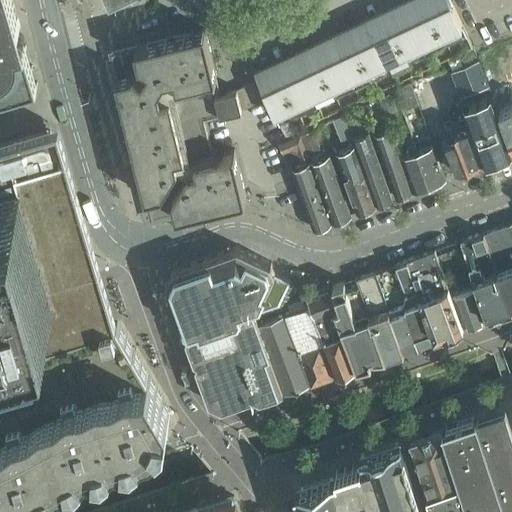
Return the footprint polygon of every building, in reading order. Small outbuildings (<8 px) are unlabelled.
[(0,0),(0,96),(38,85),(20,26),(12,0),(0,0)] [(405,0),(402,0),(386,8),(411,61),(430,52),(405,0)] [(428,0),(405,0),(430,52),(449,43),(428,0)] [(428,0),(449,43),(467,35),(451,0),(428,0)] [(386,8),(368,16),(393,70),(411,61),(386,8)] [(368,16),(349,25),(374,78),(393,70),(368,16)] [(349,25),(330,34),(355,87),(374,78),(349,25)] [(226,112),(222,95),(205,29),(204,29),(204,28),(203,28),(204,29),(186,33),(185,32),(185,33),(185,34),(167,39),(167,37),(166,37),(167,39),(149,43),(148,42),(148,43),(137,45),(137,44),(136,45),(136,46),(112,52),(118,77),(116,77),(116,78),(117,78),(120,89),(119,89),(119,90),(121,89),(125,107),(124,108),(125,108),(130,126),(128,126),(128,127),(130,127),(134,145),(133,145),(133,146),(135,145),(139,163),(137,164),(138,164),(139,164),(144,182),(142,182),(142,183),(143,183),(146,194),(145,194),(145,195),(147,194),(150,208),(164,216),(177,213),(178,214),(178,213),(189,211),(189,212),(190,211),(190,210),(208,205),(208,207),(209,207),(208,205),(226,201),(227,202),(227,201),(245,197),(245,198),(246,198),(246,197),(247,196),(235,149),(213,154),(204,118),(226,113),(226,112)] [(330,34),(312,43),(337,96),(355,87),(330,34)] [(312,43),(293,51),(318,105),(337,96),(312,43)] [(293,51),(274,60),(300,114),(318,105),(293,51)] [(259,78),(268,96),(280,123),(300,114),(274,60),(255,69),(259,78)] [(480,60),(452,71),(485,164),(511,152),(511,148),(498,110),(497,111),(488,87),(489,86),(488,83),(480,60)] [(489,86),(494,100),(496,99),(504,96),(511,92),(511,89),(507,76),(488,83),(489,86)] [(236,89),(242,107),(241,108),(242,109),(243,108),(247,106),(268,96),(259,78),(237,88),(236,89)] [(402,87),(410,107),(420,104),(412,83),(402,87)] [(226,94),(222,95),(226,112),(242,107),(236,89),(226,94)] [(378,97),(385,114),(395,110),(388,94),(378,97)] [(504,121),(511,118),(511,117),(504,96),(496,99),(504,121)] [(351,136),(344,116),(337,118),(344,138),(351,136)] [(454,128),(441,133),(444,142),(456,172),(458,171),(461,172),(466,170),(467,167),(484,161),(472,131),(470,126),(456,132),(454,128)] [(0,506),(149,441),(153,439),(156,438),(158,435),(169,420),(172,415),(174,410),(179,400),(171,377),(156,357),(138,350),(132,344),(119,314),(59,127),(0,144),(0,506)] [(374,134),(386,166),(402,160),(401,156),(391,128),(374,134)] [(311,161),(322,191),(340,184),(329,154),(315,159),(314,155),(320,152),(312,130),(300,135),(301,136),(309,155),(311,161)] [(354,137),(367,174),(381,169),(368,132),(354,137)] [(301,158),(309,155),(301,136),(280,144),(283,152),(290,150),(299,154),(301,158)] [(434,144),(417,150),(430,185),(447,180),(434,144)] [(336,152),(347,182),(366,175),(355,145),(336,152)] [(401,156),(402,160),(413,191),(430,185),(417,150),(401,156)] [(402,160),(386,166),(397,197),(413,191),(402,160)] [(292,168),(303,197),(322,191),(311,161),(292,168)] [(381,169),(367,174),(378,204),(392,199),(381,169)] [(366,175),(347,182),(358,212),(377,205),(366,175)] [(340,184),(322,191),(333,221),(352,214),(340,184)] [(322,191),(303,197),(314,228),(333,221),(322,191)] [(484,231),(511,303),(511,225),(510,222),(484,231)] [(476,282),(478,286),(489,319),(511,310),(511,303),(484,231),(461,239),(463,246),(466,255),(476,282)] [(284,389),(258,322),(257,317),(284,308),(294,286),(289,284),(291,280),(275,272),(272,262),(237,246),(173,270),(166,283),(186,338),(192,341),(213,397),(227,404),(254,394),(254,396),(261,399),(284,391),(284,389)] [(441,265),(466,255),(463,246),(438,255),(441,265)] [(435,249),(408,259),(418,287),(416,288),(435,337),(444,334),(444,335),(464,328),(445,277),(435,249)] [(408,259),(396,263),(406,289),(404,299),(419,343),(435,337),(416,288),(418,287),(413,274),(410,265),(408,259)] [(396,263),(358,277),(387,354),(419,343),(404,299),(406,289),(396,263)] [(454,274),(445,277),(464,328),(489,319),(478,286),(461,292),(454,274)] [(345,281),(308,295),(337,371),(357,363),(357,365),(387,354),(358,277),(356,277),(359,284),(347,288),(345,281)] [(285,312),(297,343),(312,381),(337,372),(337,371),(308,295),(303,296),(306,304),(285,312)] [(258,322),(284,389),(285,389),(286,390),(312,381),(297,343),(285,312),(258,322)] [(511,511),(511,425),(506,407),(477,417),(507,511),(511,511)] [(443,428),(470,511),(507,511),(477,417),(443,428)] [(470,511),(443,428),(411,440),(415,451),(434,511),(470,511)] [(301,489),(308,511),(421,511),(398,442),(361,454),(363,462),(336,471),(338,476),(301,489)] [(257,511),(242,466),(100,511),(257,511)]
